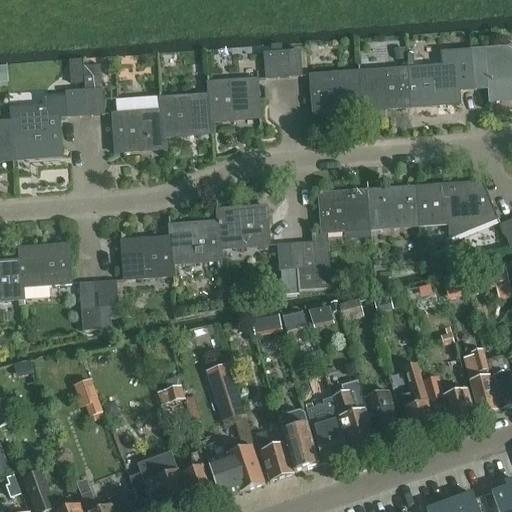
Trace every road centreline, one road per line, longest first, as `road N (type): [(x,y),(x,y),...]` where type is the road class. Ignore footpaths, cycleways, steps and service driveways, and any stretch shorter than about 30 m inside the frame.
road 1 (residential): [(0,220),(164,203),(229,171),(482,145)]
road 2 (tertiary): [(310,511),(511,439)]
